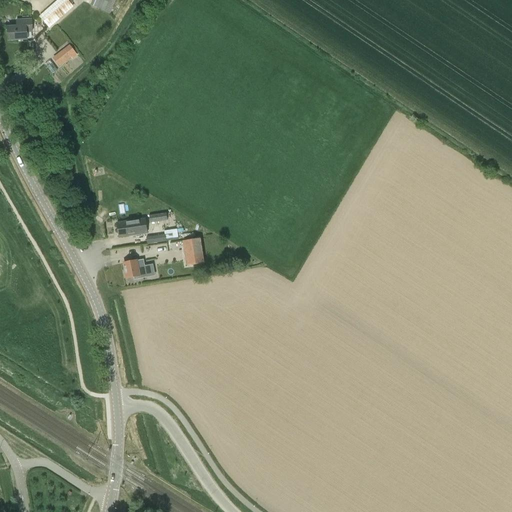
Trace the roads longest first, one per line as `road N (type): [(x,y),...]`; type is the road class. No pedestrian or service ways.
road 1 (tertiary): [(116,408),(94,298),(0,114)]
road 2 (unclassified): [(232,511),(159,413),(116,408)]
road 3 (unclassified): [(110,501),(42,462),(16,466),(0,440)]
